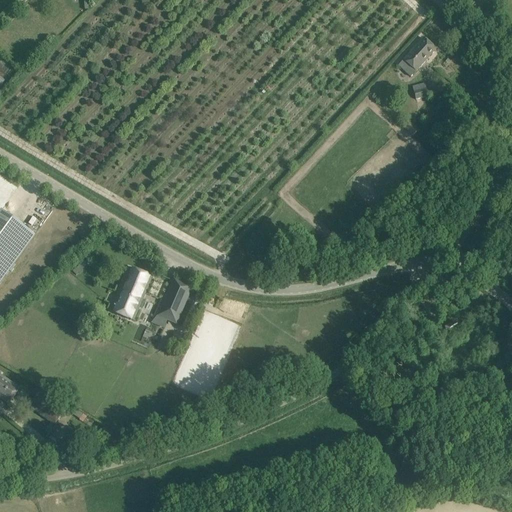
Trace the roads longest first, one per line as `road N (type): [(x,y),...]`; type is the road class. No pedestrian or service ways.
road 1 (unclassified): [(0,483),(86,471),(206,435),(304,390),(367,345),(417,283),(419,262)]
road 2 (unclassified): [(419,262),(307,289),(242,287),(0,154)]
